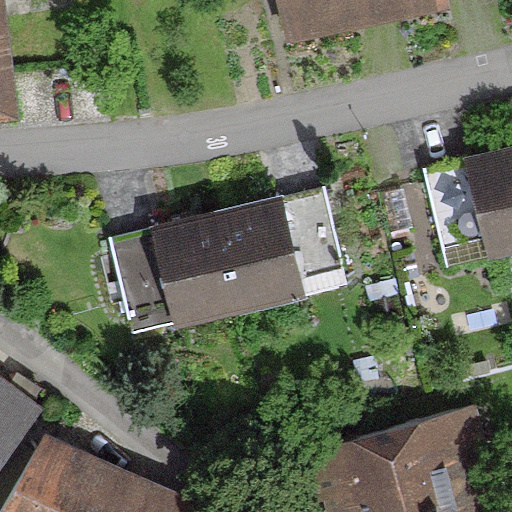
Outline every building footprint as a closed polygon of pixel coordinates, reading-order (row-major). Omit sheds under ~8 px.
[(0,0),(0,112),(21,110),(6,0),(0,0)] [(281,0),(287,31),(442,0),(281,0)] [(491,246),(511,241),(511,133),(466,145),(467,151),(487,230),(491,246)] [(487,230),(467,151),(425,161),(444,242),(487,230)] [(326,181),(286,190),(304,269),(345,260),(326,181)] [(284,182),(217,198),(242,300),(308,284),(304,269),(286,190),(284,182)] [(177,315),(242,300),(217,198),(153,213),(154,219),(177,314),(177,315)] [(177,314),(154,219),(111,230),(134,324),(177,314)] [(0,363),(0,455),(43,397),(0,363)] [(504,511),(476,396),(296,439),(309,495),(336,488),(340,505),(341,511),(504,511)] [(192,511),(201,492),(42,418),(0,496),(0,511),(192,511)] [(329,511),(341,511),(340,505),(336,488),(324,491),(329,511)]
